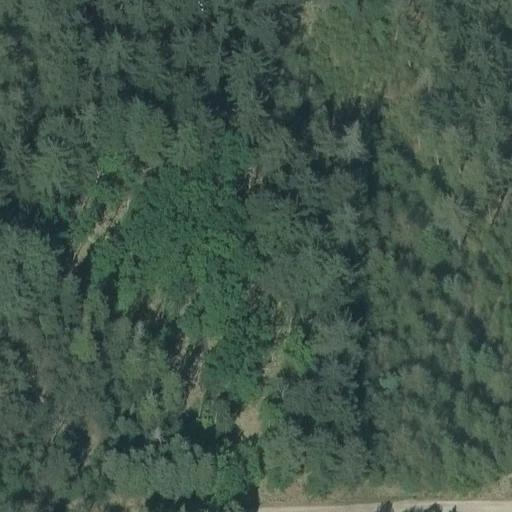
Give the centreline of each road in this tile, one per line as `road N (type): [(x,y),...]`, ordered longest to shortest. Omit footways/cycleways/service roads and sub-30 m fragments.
road 1 (track): [(293,511),(511,511)]
road 2 (track): [(0,373),(88,511)]
